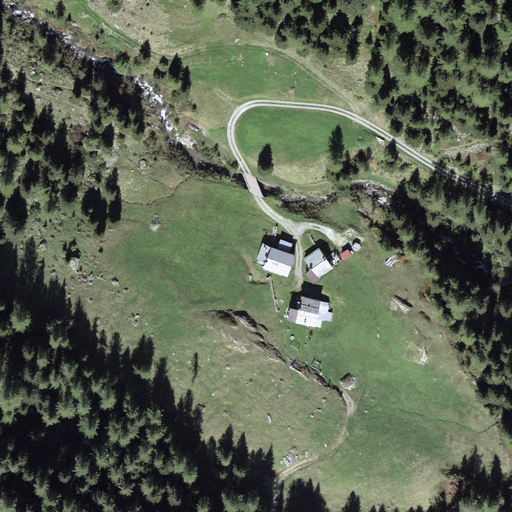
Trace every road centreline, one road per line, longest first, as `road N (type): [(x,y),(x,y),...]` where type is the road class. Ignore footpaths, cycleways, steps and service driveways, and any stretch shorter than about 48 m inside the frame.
road 1 (track): [(511,203),(447,174),(358,118),(323,107),(256,102),(239,110),(231,135),(248,174)]
road 2 (track): [(82,0),(157,55),(246,45),(289,55),(348,99),(358,118)]
